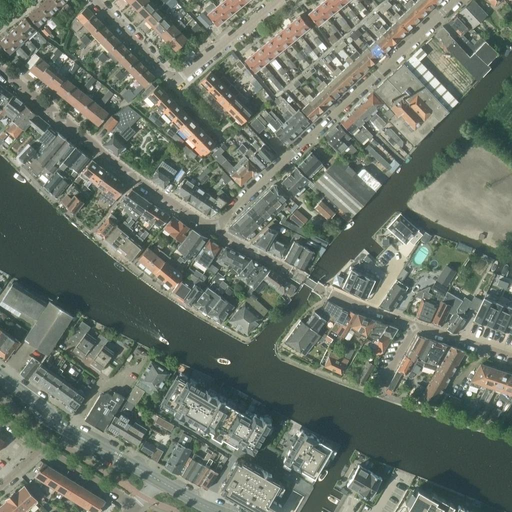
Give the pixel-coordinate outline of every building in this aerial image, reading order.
[(55,0),(44,0),(40,5),(49,15),(60,5),(55,0)] [(132,0),(130,3),(138,11),(149,0),(148,0),(132,0)] [(138,11),(145,19),(156,8),(160,5),(157,3),(158,4),(155,6),(149,0),(138,11)] [(226,0),(223,0),(217,6),(227,18),(236,11),(226,0)] [(241,0),(226,0),(236,11),(245,4),(241,0)] [(324,0),(317,6),(327,18),(336,10),(327,0),(324,0)] [(342,0),(327,0),(336,10),(345,3),(342,0)] [(367,0),(374,8),(378,5),(373,0),(367,0)] [(410,0),(408,2),(422,17),(429,11),(419,0),(417,0),(415,2),(412,0),(410,0)] [(419,0),(429,11),(436,4),(432,0),(419,0)] [(461,9),(457,12),(470,27),(473,29),(486,16),(488,14),(474,0),(470,0),(467,3),(461,9)] [(356,6),(361,11),(365,8),(360,2),(356,6)] [(404,13),(414,24),(422,17),(408,2),(405,6),(404,5),(400,9),(404,13)] [(227,18),(217,6),(216,7),(213,3),(211,3),(205,8),(205,10),(208,13),(207,14),(216,25),(217,26),(227,18)] [(49,15),(40,5),(29,15),(39,25),(49,15)] [(65,10),(70,16),(74,12),(69,6),(65,10)] [(327,18),(317,6),(308,14),(318,25),(327,18)] [(84,25),(84,24),(94,15),(86,7),(77,17),(73,21),(71,28),(76,33),(84,25)] [(145,19),(153,27),(164,16),(156,8),(145,19)] [(183,9),(178,14),(181,18),(187,13),(183,9)] [(348,13),(352,18),(356,15),(352,9),(348,13)] [(457,12),(447,21),(461,35),(460,36),(464,41),(467,38),(463,33),(470,27),(457,12)] [(377,13),(369,19),(372,23),(380,16),(377,13)] [(407,31),(414,24),(404,13),(400,16),(397,13),(393,16),(407,31)] [(178,14),(172,19),(174,21),(175,21),(177,23),(181,18),(178,14)] [(84,24),(84,25),(93,33),(102,24),(94,15),(84,24)] [(299,15),(290,23),(299,35),(309,27),(299,15)] [(54,21),(59,26),(63,22),(58,16),(54,21)] [(153,27),(161,35),(172,24),(164,16),(153,27)] [(390,27),(400,39),(408,32),(407,31),(393,16),(390,19),(393,23),(390,27)] [(343,17),(339,20),(343,26),(347,23),(343,17)] [(26,18),(17,27),(27,38),(36,29),(26,18)] [(372,23),(369,19),(361,26),(364,29),(370,25),(371,26),(372,24),(371,23),(372,23)] [(161,35),(168,42),(179,31),(178,30),(175,27),(178,24),(177,23),(175,21),(174,21),(172,24),(161,35)] [(192,28),(195,32),(201,27),(197,23),(192,28)] [(290,23),(281,30),(291,42),(299,35),(290,23)] [(101,42),(111,33),(102,24),(93,33),(101,42)] [(330,27),(334,33),(338,30),(333,24),(330,27)] [(379,30),(393,45),(400,39),(390,27),(386,30),(383,26),(379,30)] [(442,26),(434,34),(478,81),(479,81),(484,75),(487,72),(491,68),(488,65),(499,52),(482,36),(474,45),(467,38),(464,41),(460,36),(458,35),(454,39),(449,34),(450,33),(442,26)] [(17,27),(8,35),(18,46),(27,38),(17,27)] [(42,31),(47,36),(48,35),(51,33),(52,32),(47,27),(42,31)] [(358,29),(354,32),(358,38),(362,34),(358,29)] [(281,30),(272,38),(282,50),(291,42),(281,30)] [(375,41),(386,52),(393,45),(379,30),(375,33),(379,37),(375,41)] [(179,31),(168,42),(176,50),(187,40),(180,32),(179,31)] [(110,51),(120,42),(111,33),(101,42),(110,51)] [(80,40),(83,42),(88,37),(86,34),(80,40)] [(338,39),(334,34),(328,39),(332,44),(338,39)] [(18,46),(8,35),(0,42),(10,54),(18,46)] [(38,39),(43,44),(47,41),(42,35),(38,39)] [(88,37),(83,42),(83,43),(80,46),(83,49),(92,40),(88,37)] [(314,40),(324,52),(328,49),(318,37),(314,40)] [(272,38),(263,45),(272,57),(282,50),(272,38)] [(365,44),(378,59),(386,52),(375,41),(369,46),(366,43),(365,44)] [(28,46),(33,51),(37,47),(32,42),(28,46)] [(119,60),(128,50),(120,42),(110,51),(119,60)] [(360,54),(371,66),(378,59),(365,44),(365,45),(364,44),(360,47),(363,51),(360,54)] [(263,45),(254,53),(263,65),(272,57),(263,45)] [(305,48),(310,56),(314,52),(309,45),(305,48)] [(376,88),(373,90),(373,91),(394,113),(388,118),(390,120),(389,120),(414,147),(415,146),(424,137),(439,121),(449,111),(458,102),(420,60),(427,53),(421,46),(411,56),(404,62),(403,63),(376,88)] [(58,48),(53,54),(57,57),(62,52),(58,48)] [(127,69),(137,59),(128,50),(119,60),(127,69)] [(25,51),(21,55),(25,60),(30,57),(25,51)] [(296,55),(306,68),(310,65),(299,52),(296,55)] [(239,58),(234,53),(230,56),(235,61),(239,58)] [(263,65),(254,53),(245,60),(254,72),(263,65)] [(57,57),(53,54),(49,60),(53,63),(57,57)] [(349,57),(363,73),(371,66),(360,54),(357,57),(353,54),(349,57)] [(106,55),(101,60),(104,63),(109,58),(106,55)] [(16,69),(23,63),(17,57),(10,63),(16,69)] [(30,69),(39,76),(48,64),(40,57),(30,69)] [(345,67),(356,79),(363,72),(363,73),(349,57),(346,60),(349,64),(345,67)] [(331,81),(341,92),(349,86),(335,71),(328,63),(324,59),(324,58),(319,62),(322,66),(323,64),(332,73),(331,74),(334,77),(331,81)] [(130,72),(136,78),(146,68),(137,59),(127,69),(123,73),(118,78),(121,81),(130,72)] [(286,63),(291,68),(295,65),(290,59),(286,63)] [(236,63),(241,68),(245,65),(240,60),(236,63)] [(75,62),(70,68),(75,71),(79,65),(75,62)] [(39,76),(47,83),(57,71),(48,64),(39,76)] [(278,70),(282,76),(286,72),(281,67),(278,70)] [(335,71),(349,86),(356,79),(345,67),(341,71),(338,67),(335,71)] [(75,71),(70,68),(66,74),(70,77),(75,71)] [(146,68),(136,78),(142,84),(133,92),(129,89),(122,96),(129,103),(145,87),(155,77),(146,68)] [(243,72),(248,78),(252,74),(247,69),(243,72)] [(115,81),(118,78),(123,73),(120,70),(112,78),(115,81)] [(47,83),(56,90),(66,78),(57,71),(47,83)] [(200,82),(208,90),(219,79),(211,71),(200,82)] [(269,77),(273,83),(277,80),(272,74),(269,77)] [(92,76),(88,82),(92,85),(96,79),(92,76)] [(56,90),(64,97),(74,85),(66,78),(56,90)] [(254,78),(250,82),(255,87),(258,83),(254,78)] [(208,90),(216,98),(227,87),(219,79),(208,90)] [(283,88),(277,80),(273,83),(279,91),(283,88)] [(324,81),(320,85),(334,100),(334,99),(341,92),(331,81),(327,84),(324,81)] [(92,85),(88,82),(83,88),(87,91),(92,85)] [(148,96),(155,104),(166,93),(158,85),(155,88),(152,84),(144,92),(140,96),(144,100),(148,96)] [(216,98),(225,107),(236,96),(240,92),(232,84),(228,88),(227,87),(216,98)] [(10,98),(12,95),(0,85),(0,111),(0,112),(0,111),(0,110),(4,106),(7,102),(5,101),(8,97),(10,98)] [(64,97),(73,104),(83,92),(74,85),(64,97)] [(320,92),(316,95),(327,107),(334,100),(320,85),(316,88),(320,92)] [(104,96),(109,99),(114,93),(109,90),(104,96)] [(373,90),(367,96),(379,109),(382,106),(386,110),(383,114),(389,120),(390,120),(388,118),(394,113),(373,91),(373,90)] [(73,104),(81,111),(91,99),(83,92),(73,104)] [(225,107),(233,115),(244,104),(248,100),(240,92),(236,96),(225,107)] [(155,104),(163,112),(174,101),(166,93),(155,104)] [(310,94),(305,98),(320,113),(327,107),(316,95),(313,98),(310,94)] [(12,119),(24,104),(20,101),(12,95),(10,98),(8,97),(5,101),(7,102),(4,106),(0,110),(0,111),(0,112),(0,111),(0,117),(2,115),(4,117),(7,114),(12,119)] [(98,104),(100,106),(102,103),(104,105),(109,99),(104,96),(100,101),(100,102),(98,104)] [(266,99),(270,104),(274,101),(270,96),(266,99)] [(376,112),(379,109),(367,96),(360,102),(383,127),(386,123),(376,112)] [(281,102),(304,127),(310,121),(299,109),(296,111),(283,98),(280,101),(281,102)] [(320,113),(305,98),(302,101),(305,105),(302,109),(312,120),(320,113)] [(81,111),(90,118),(100,106),(98,104),(91,99),(81,111)] [(163,112),(172,121),(183,110),(174,101),(163,112)] [(286,120),(298,133),(304,127),(281,102),(278,105),(287,114),(283,117),(286,120)] [(380,129),(383,127),(360,102),(353,109),(365,121),(369,118),(380,129)] [(25,130),(37,115),(24,104),(12,119),(12,120),(25,130)] [(244,104),(233,115),(241,124),(252,113),(244,104)] [(100,106),(90,118),(98,125),(108,112),(100,106)] [(111,130),(114,133),(117,136),(127,125),(130,127),(140,116),(128,106),(110,116),(102,126),(109,132),(111,130)] [(362,124),(365,121),(353,109),(347,114),(369,137),(368,138),(370,139),(373,136),(362,124)] [(172,121),(180,129),(191,118),(183,110),(172,121)] [(271,111),(268,113),(292,139),(298,133),(286,120),(283,124),(271,111)] [(292,139),(268,113),(264,117),(276,130),(274,132),(286,144),(292,139)] [(148,118),(154,122),(156,119),(157,118),(152,114),(148,118)] [(362,144),(368,138),(369,137),(347,114),(340,121),(352,134),(362,144)] [(41,134),(49,126),(37,115),(30,124),(41,134)] [(156,119),(154,122),(159,127),(163,123),(157,118),(156,119)] [(180,129),(188,138),(199,127),(191,118),(180,129)] [(250,124),(259,133),(265,127),(256,118),(250,124)] [(9,147),(10,149),(18,139),(22,133),(25,130),(12,120),(0,134),(0,137),(2,140),(7,134),(6,132),(7,131),(10,134),(11,133),(16,138),(9,147)] [(338,123),(331,129),(352,151),(354,153),(357,151),(351,145),(352,145),(347,139),(350,137),(338,123)] [(117,136),(114,133),(103,144),(118,155),(127,146),(124,142),(135,132),(130,127),(127,125),(117,136)] [(37,176),(39,173),(44,166),(67,140),(58,133),(49,126),(41,134),(38,138),(41,141),(44,143),(41,146),(38,150),(37,149),(36,151),(25,162),(24,164),(37,176)] [(188,138),(196,146),(207,135),(199,127),(188,138)] [(384,132),(388,135),(396,143),(397,144),(401,140),(391,128),(387,129),(384,132)] [(167,133),(172,137),(175,134),(175,133),(170,129),(167,133)] [(352,151),(331,129),(325,135),(326,136),(327,138),(325,140),(340,155),(342,154),(345,150),(346,150),(349,153),(351,155),(354,153),(352,151)] [(175,134),(172,137),(177,142),(181,138),(175,133),(175,134)] [(259,148),(257,150),(268,162),(274,156),(269,151),(270,149),(264,143),(255,133),(252,136),(257,141),(255,143),(259,148)] [(207,135),(196,146),(204,154),(215,143),(207,135)] [(388,135),(386,137),(389,140),(388,140),(393,145),(396,143),(388,135)] [(21,162),(25,162),(36,151),(37,149),(38,150),(41,146),(44,143),(41,141),(39,144),(35,141),(33,139),(29,143),(29,144),(18,156),(18,159),(21,162)] [(48,179),(49,179),(59,166),(76,147),(67,140),(44,166),(39,173),(41,175),(42,174),(48,179)] [(268,162),(257,150),(254,152),(250,148),(248,150),(243,144),(238,148),(244,154),(245,153),(249,157),(255,163),(256,162),(262,168),(268,162)] [(183,150),(188,154),(190,151),(191,150),(186,146),(183,150)] [(76,147),(59,166),(63,169),(67,164),(71,168),(72,167),(84,153),(76,147)] [(216,151),(212,154),(218,160),(232,175),(232,176),(241,185),(252,175),(253,176),(257,172),(259,170),(249,159),(245,156),(234,166),(225,157),(222,153),(224,151),(220,147),(218,148),(216,151)] [(368,152),(373,157),(377,152),(372,148),(368,152)] [(190,151),(188,154),(194,159),(197,155),(191,150),(190,151)] [(310,152),(295,167),(306,177),(320,162),(310,152)] [(373,157),(379,161),(383,157),(377,152),(373,157)] [(84,153),(72,167),(75,169),(71,173),(74,176),(89,158),(84,153)] [(339,157),(313,184),(325,195),(342,211),(350,219),(363,205),(361,204),(367,198),(369,199),(376,192),(375,191),(382,185),(365,168),(362,169),(357,174),(339,157)] [(379,161),(384,166),(388,162),(383,157),(379,161)] [(392,168),(389,171),(392,173),(399,164),(394,159),(390,164),(393,167),(392,168)] [(83,177),(86,180),(87,180),(99,165),(92,160),(74,180),(78,183),(83,177)] [(156,170),(150,179),(163,187),(165,188),(177,171),(163,161),(158,168),(156,170)] [(388,162),(384,166),(389,171),(392,168),(393,167),(390,164),(388,162)] [(93,180),(97,184),(106,171),(99,165),(87,180),(86,180),(85,183),(80,188),(89,195),(92,191),(87,187),(88,185),(93,180)] [(44,185),(51,192),(63,178),(64,177),(59,173),(63,169),(59,166),(49,179),(45,183),(44,185)] [(306,177),(295,167),(281,182),(293,194),(294,194),(297,196),(305,188),(302,185),(306,181),(308,184),(311,181),(306,177)] [(106,171),(97,184),(96,185),(103,191),(100,195),(111,204),(126,185),(106,171)] [(184,196),(187,198),(195,186),(207,174),(203,171),(196,180),(193,178),(190,182),(185,179),(176,191),(183,197),(184,196)] [(179,173),(175,179),(179,183),(184,176),(179,173)] [(225,173),(221,177),(227,183),(231,180),(231,179),(225,173)] [(189,200),(197,205),(205,193),(206,192),(197,187),(200,183),(202,185),(210,176),(207,174),(195,186),(187,198),(190,200),(189,200)] [(63,178),(51,192),(57,197),(72,179),(69,177),(66,180),(63,178)] [(272,185),(266,190),(280,203),(280,204),(283,207),(286,204),(283,201),(287,196),(276,186),(272,185)] [(83,201),(76,195),(79,191),(74,186),(61,200),(75,212),(83,201)] [(127,212),(130,215),(133,217),(136,219),(139,215),(141,212),(150,202),(132,189),(120,204),(125,208),(124,209),(127,212)] [(218,195),(206,212),(212,215),(227,201),(230,198),(221,189),(216,194),(218,195)] [(266,190),(261,196),(275,208),(274,209),(277,212),(280,209),(277,206),(280,204),(280,203),(266,190)] [(197,205),(206,212),(218,195),(216,194),(214,198),(206,192),(205,193),(197,205)] [(322,198),(314,207),(328,220),(336,211),(339,214),(342,211),(325,195),(322,198)] [(261,196),(255,201),(269,214),(268,214),(272,218),(275,215),(271,212),(274,209),(275,208),(261,196)] [(255,201),(250,206),(264,218),(263,219),(266,222),(269,220),(266,217),(268,214),(269,214),(255,201)] [(150,202),(141,212),(144,214),(151,219),(150,219),(151,220),(160,209),(150,202)] [(286,208),(292,213),(298,206),(296,204),(291,209),(288,206),(286,208)] [(250,206),(244,212),(258,224),(261,227),(264,225),(261,222),(263,219),(264,218),(250,206)] [(151,220),(150,219),(148,222),(149,224),(146,227),(149,230),(150,229),(155,222),(161,226),(169,215),(160,209),(151,220)] [(308,219),(297,209),(290,217),(301,227),(308,219)] [(139,215),(136,219),(139,221),(142,217),(144,214),(141,212),(139,215)] [(244,212),(237,219),(251,231),(255,227),(258,230),(261,227),(258,224),(244,212)] [(97,231),(105,238),(117,224),(113,221),(115,218),(111,214),(97,231)] [(105,238),(111,243),(132,219),(133,217),(130,215),(125,221),(124,221),(118,228),(117,226),(118,225),(117,224),(105,238)] [(399,215),(387,228),(405,244),(408,240),(413,245),(422,235),(399,215)] [(164,228),(181,241),(183,242),(193,229),(190,228),(179,220),(179,221),(175,218),(172,218),(164,228)] [(111,243),(118,249),(129,236),(133,230),(130,227),(135,221),(132,219),(111,243)] [(251,231),(237,219),(228,227),(229,231),(246,240),(247,241),(254,234),(251,231)] [(288,227),(297,232),(299,227),(290,223),(288,227)] [(251,243),(266,251),(273,239),(275,239),(276,237),(274,236),(277,231),(268,227),(251,243)] [(180,251),(185,255),(189,258),(191,260),(208,237),(193,229),(183,242),(181,241),(177,247),(177,248),(180,251)] [(118,249),(125,254),(143,233),(140,231),(137,235),(136,234),(133,239),(129,236),(118,249)] [(143,233),(125,254),(132,261),(143,248),(139,245),(143,240),(149,233),(146,231),(143,234),(143,233)] [(309,232),(306,236),(326,247),(329,242),(309,232)] [(420,240),(426,244),(431,236),(425,232),(420,240)] [(433,235),(431,238),(434,240),(432,244),(435,246),(439,239),(433,235)] [(195,259),(208,268),(211,263),(222,247),(209,239),(195,259)] [(273,239),(266,251),(281,258),(288,246),(275,239),(273,239)] [(284,260),(294,265),(304,246),(293,241),(284,260)] [(220,264),(227,268),(237,252),(226,246),(225,249),(218,258),(222,260),(220,264)] [(304,246),(294,265),(304,270),(314,252),(304,246)] [(138,260),(147,266),(160,249),(157,247),(153,252),(148,248),(138,260)] [(147,266),(156,273),(165,261),(160,257),(164,252),(160,249),(147,266)] [(227,268),(231,270),(236,264),(243,269),(251,260),(241,254),(237,252),(227,268)] [(156,273),(165,280),(175,268),(173,266),(166,260),(165,261),(156,273)] [(231,270),(247,283),(262,265),(251,260),(243,269),(236,264),(231,270)] [(175,268),(165,280),(172,287),(182,274),(176,269),(180,264),(176,262),(173,266),(175,268)] [(249,294),(252,292),(254,289),(262,280),(263,279),(271,270),(270,269),(270,270),(262,265),(247,283),(251,287),(248,291),(249,292),(248,293),(249,294)] [(437,281),(446,286),(455,271),(447,266),(437,281)] [(194,287),(184,300),(191,305),(203,289),(197,285),(200,282),(201,283),(208,274),(212,277),(214,273),(211,271),(207,268),(203,274),(200,279),(199,278),(195,283),(194,283),(195,284),(193,287),(194,287)] [(352,269),(343,288),(355,294),(363,275),(352,269)] [(197,270),(194,274),(199,278),(200,279),(203,274),(197,270)] [(296,288),(271,270),(263,279),(270,283),(268,285),(282,296),(285,292),(291,295),(296,288)] [(189,278),(195,283),(199,278),(194,274),(192,273),(189,278)] [(223,281),(216,275),(213,280),(220,285),(223,281)] [(363,275),(355,294),(366,299),(375,280),(363,275)] [(336,284),(339,286),(343,279),(338,276),(338,278),(336,277),(334,282),(337,283),(336,284)] [(172,292),(184,300),(194,287),(193,287),(182,278),(172,292)] [(397,279),(379,306),(392,311),(403,294),(408,286),(406,285),(397,279)] [(262,280),(254,289),(259,293),(267,285),(262,280)] [(220,285),(219,285),(225,289),(228,285),(225,282),(223,281),(220,285)] [(434,289),(444,296),(448,289),(436,281),(432,288),(434,289)] [(14,283),(0,303),(0,306),(4,309),(14,315),(18,310),(19,311),(36,322),(25,339),(39,348),(48,354),(49,353),(73,316),(50,301),(48,304),(14,283)] [(194,305),(201,310),(216,288),(213,286),(211,289),(208,286),(194,305)] [(416,317),(432,322),(445,296),(444,296),(434,289),(433,291),(433,292),(434,293),(434,296),(438,298),(436,304),(429,301),(432,294),(428,293),(431,287),(429,287),(418,292),(415,296),(422,299),(416,317)] [(201,310),(208,314),(221,296),(217,293),(220,290),(216,288),(201,310)] [(228,288),(225,292),(230,296),(233,292),(228,288)] [(442,326),(448,312),(453,302),(449,300),(452,294),(447,291),(445,296),(432,322),(442,326)] [(252,292),(249,294),(250,295),(244,301),(244,302),(228,320),(247,334),(263,317),(262,316),(268,310),(256,300),(258,298),(252,292)] [(453,302),(448,312),(453,314),(450,318),(451,322),(452,322),(447,329),(457,333),(469,317),(464,313),(472,301),(465,297),(463,300),(452,294),(449,300),(453,302)] [(221,296),(208,314),(221,324),(234,306),(228,302),(230,298),(227,296),(225,299),(221,296)] [(483,298),(474,319),(486,323),(495,302),(483,298)] [(327,300),(322,308),(329,312),(328,315),(329,316),(328,318),(330,319),(336,322),(344,307),(328,300),(327,300)] [(495,302),(486,323),(498,327),(507,305),(495,302)] [(511,306),(507,305),(498,327),(509,330),(511,323),(511,306)] [(336,322),(331,329),(336,332),(344,337),(350,328),(356,313),(354,312),(348,310),(344,307),(336,322)] [(315,311),(306,323),(318,331),(326,320),(328,322),(330,319),(328,318),(329,316),(328,315),(323,312),(320,315),(315,311)] [(344,337),(349,339),(353,334),(358,337),(360,334),(366,337),(370,329),(376,320),(356,313),(350,328),(344,337)] [(300,320),(285,340),(301,352),(302,352),(305,354),(304,354),(305,355),(311,346),(315,340),(317,338),(322,342),(325,338),(324,338),(325,337),(322,335),(317,331),(318,331),(306,323),(301,319),(300,320)] [(370,329),(366,337),(372,341),(370,344),(375,347),(372,352),(379,356),(382,351),(383,351),(397,328),(376,320),(370,329)] [(97,339),(96,339),(87,332),(91,327),(82,321),(68,341),(76,346),(73,351),(83,358),(86,354),(97,339)] [(97,339),(86,354),(94,359),(90,364),(100,371),(114,352),(105,345),(109,340),(100,334),(96,339),(97,339)] [(8,335),(0,345),(0,352),(7,358),(14,348),(15,349),(21,342),(15,338),(14,340),(8,335)] [(417,335),(409,348),(417,353),(418,352),(420,353),(421,353),(428,339),(417,335)] [(420,353),(416,359),(416,360),(423,363),(423,366),(436,371),(451,346),(442,343),(428,339),(421,353),(420,353)] [(436,371),(418,400),(453,411),(460,399),(442,391),(465,352),(465,351),(451,346),(436,371)] [(350,348),(345,357),(350,359),(354,351),(350,348)] [(397,370),(387,389),(392,391),(402,373),(405,375),(411,365),(411,364),(413,360),(415,361),(416,360),(416,359),(420,353),(418,352),(417,353),(409,348),(397,370)] [(327,367),(327,368),(329,369),(330,368),(336,371),(337,372),(338,373),(339,372),(342,373),(349,359),(331,352),(330,356),(329,355),(324,366),(327,367)] [(41,363),(31,377),(33,378),(34,379),(33,380),(38,383),(41,378),(51,365),(47,361),(52,355),(49,353),(48,354),(41,363)] [(32,357),(20,374),(29,380),(31,377),(41,363),(32,357)] [(41,378),(38,383),(42,386),(43,386),(46,387),(64,363),(66,360),(63,357),(56,367),(51,365),(41,378)] [(159,391),(170,372),(151,360),(139,379),(159,391)] [(357,380),(364,382),(374,364),(368,360),(357,380)] [(64,363),(46,387),(48,389),(49,390),(48,391),(52,394),(65,377),(61,374),(67,365),(64,363)] [(472,378),(472,380),(482,383),(491,366),(485,364),(485,365),(481,364),(472,378)] [(482,383),(479,389),(484,392),(482,396),(480,399),(484,401),(500,371),(501,370),(496,369),(497,368),(491,366),(482,383)] [(65,377),(52,394),(57,397),(58,396),(61,398),(75,379),(81,370),(79,369),(77,372),(75,371),(72,376),(69,380),(65,377)] [(160,404),(156,411),(241,460),(253,467),(260,471),(261,471),(270,477),(273,478),(279,482),(282,483),(293,490),(297,493),(304,497),(315,479),(315,478),(321,468),(324,462),(328,456),(297,438),(295,437),(285,431),(261,418),(255,414),(254,414),(180,370),(177,375),(161,403),(160,404)] [(500,371),(484,401),(488,404),(494,392),(496,388),(501,390),(511,373),(504,370),(504,371),(501,370),(500,371)] [(500,393),(498,397),(506,402),(511,393),(511,392),(511,372),(511,373),(501,390),(500,393)] [(75,379),(61,398),(63,400),(63,401),(67,404),(81,385),(77,382),(78,381),(75,379)] [(411,398),(410,400),(415,402),(425,387),(418,383),(410,398),(411,398)] [(81,385),(67,404),(72,408),(72,407),(76,409),(91,387),(88,385),(86,387),(82,384),(81,385)] [(135,384),(126,398),(129,400),(135,404),(136,404),(145,390),(135,384)] [(104,431),(121,403),(124,397),(114,391),(110,389),(108,392),(100,395),(84,419),(104,431)] [(506,402),(500,414),(504,416),(507,409),(508,410),(511,401),(511,392),(511,393),(506,402)] [(125,397),(121,403),(126,406),(129,400),(126,398),(125,397)] [(129,400),(126,406),(131,410),(135,404),(129,400)] [(122,436),(129,423),(126,422),(129,418),(121,413),(119,417),(115,415),(108,427),(122,436)] [(129,423),(122,436),(137,445),(147,428),(135,421),(133,425),(129,423)] [(152,429),(146,439),(149,440),(150,438),(153,433),(154,431),(152,429)] [(167,460),(164,466),(180,475),(186,466),(183,464),(187,456),(191,449),(186,446),(191,437),(183,433),(167,460)] [(146,441),(141,449),(151,456),(156,447),(146,441)] [(198,461),(187,479),(193,482),(209,458),(213,452),(207,448),(205,451),(207,452),(205,456),(203,459),(200,457),(197,461),(198,461)] [(186,466),(180,475),(187,479),(198,461),(197,461),(200,457),(195,454),(192,458),(187,456),(183,464),(186,466)] [(224,457),(219,464),(223,466),(227,459),(227,458),(224,457)] [(209,458),(193,482),(199,485),(211,468),(208,466),(212,460),(209,458)] [(222,485),(221,487),(224,489),(222,493),(234,500),(235,500),(236,499),(242,502),(241,504),(242,504),(243,505),(251,510),(252,510),(253,508),(258,511),(277,511),(282,505),(272,500),(273,498),(274,497),(277,492),(281,484),(282,483),(279,482),(273,479),(273,478),(270,477),(272,475),(262,469),(261,471),(260,471),(253,467),(241,460),(240,462),(238,460),(237,460),(236,461),(236,462),(237,462),(233,469),(232,468),(232,469),(230,471),(226,478),(226,479),(225,480),(226,481),(223,485),(222,485)] [(45,483),(54,469),(43,462),(35,476),(45,483)] [(211,468),(199,485),(206,489),(207,487),(222,466),(218,464),(214,470),(211,468)] [(351,479),(347,485),(359,492),(370,471),(359,465),(355,471),(353,469),(348,478),(351,479)] [(55,489),(64,475),(54,469),(45,483),(55,489)] [(360,493),(358,495),(367,500),(369,498),(370,498),(382,478),(370,471),(359,492),(360,493)] [(66,495),(74,482),(64,475),(55,489),(66,495)] [(76,502),(85,488),(74,482),(66,495),(76,502)] [(35,484),(32,487),(38,495),(41,491),(35,484)] [(7,501),(17,511),(27,511),(39,502),(24,486),(16,493),(15,492),(6,499),(7,501)] [(394,511),(470,511),(469,511),(467,510),(460,506),(459,505),(458,507),(454,505),(453,504),(450,502),(449,502),(446,500),(445,500),(441,498),(441,497),(437,495),(436,494),(433,493),(432,492),(431,493),(432,493),(430,495),(430,494),(419,488),(418,487),(417,489),(416,492),(408,488),(394,511)] [(87,508),(95,495),(85,488),(76,502),(87,508)] [(95,495),(87,508),(92,511),(98,511),(105,501),(95,495)] [(17,511),(7,501),(0,506),(0,508),(3,511),(17,511)] [(108,501),(104,506),(110,511),(114,505),(108,501)]
